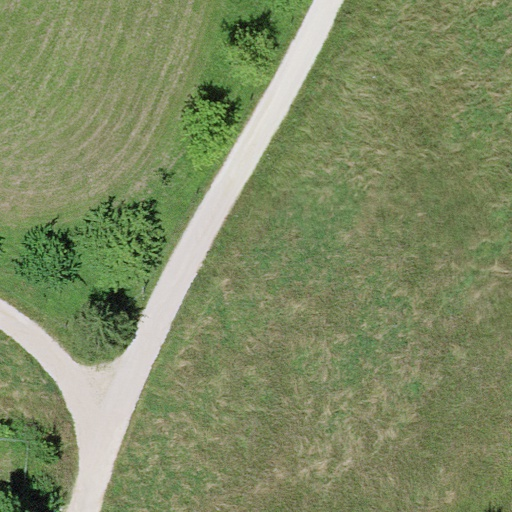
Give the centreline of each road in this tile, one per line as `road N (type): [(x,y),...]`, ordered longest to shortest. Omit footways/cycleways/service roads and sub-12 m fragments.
road 1 (track): [(106,460),(173,282),(324,0)]
road 2 (track): [(106,460),(78,390),(0,320)]
